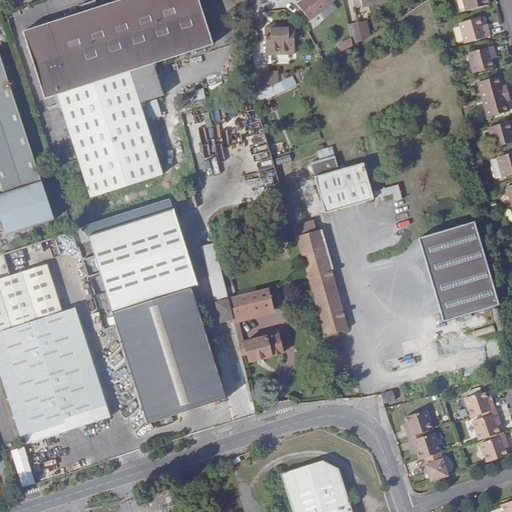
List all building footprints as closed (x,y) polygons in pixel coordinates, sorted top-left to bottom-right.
[(118,0),(23,31),(45,98),(58,94),(127,71),(212,44),(198,0),(118,0)] [(304,0),(299,5),(312,21),(336,0),(304,0)] [(464,0),(467,11),(490,5),(488,0),(464,0)] [(491,37),(489,29),(484,31),(483,26),(481,18),(460,24),(466,44),(491,37)] [(354,42),(371,40),(368,21),(351,24),(354,42)] [(275,29),(271,26),(267,26),(264,29),(265,55),(294,54),(293,29),(275,29)] [(338,45),(342,52),(355,46),(351,38),(338,45)] [(491,56),(495,55),(493,47),(468,54),(474,74),(494,69),(492,60),(491,56)] [(0,171),(34,161),(0,56),(0,171)] [(127,71),(58,94),(91,197),(161,175),(127,71)] [(259,75),(260,92),(274,84),(274,75),(259,75)] [(478,83),(483,101),(488,118),(508,112),(506,102),(510,101),(508,93),(506,87),(501,88),(499,78),(478,83)] [(288,88),(284,80),(274,84),(260,92),(254,94),(257,103),(288,88)] [(511,143),(511,132),(511,131),(509,123),(489,128),(494,149),(511,143)] [(511,154),(497,159),(499,167),(491,170),(490,172),(493,180),(494,181),(503,179),(511,176),(511,154)] [(53,220),(34,161),(0,171),(0,188),(2,194),(0,194),(0,219),(5,235),(53,220)] [(364,163),(306,179),(316,216),(375,199),(364,163)] [(394,195),(394,201),(401,200),(399,187),(378,190),(379,197),(394,195)] [(172,208),(85,234),(108,308),(114,327),(194,302),(188,284),(194,283),(172,208)] [(294,227),(297,237),(317,231),(314,222),(294,227)] [(474,223),(419,239),(444,322),(499,306),(474,223)] [(297,237),(308,277),(332,271),(320,230),(317,231),(297,237)] [(214,243),(201,247),(215,300),(228,296),(214,243)] [(44,262),(0,276),(0,377),(21,445),(109,417),(74,307),(60,311),(44,262)] [(308,277),(307,278),(334,370),(347,366),(338,332),(348,329),(332,271),(308,277)] [(268,290),(227,301),(232,320),(295,304),(290,285),(298,283),(295,273),(288,275),(289,280),(266,285),(268,290)] [(232,320),(227,301),(216,304),(221,323),(232,320)] [(214,372),(194,302),(114,327),(134,396),(202,376),(208,374),(214,372)] [(238,344),(240,356),(246,355),(248,362),(284,354),(279,334),(238,344)] [(380,395),(383,403),(395,399),(392,391),(380,395)] [(481,415),(482,419),(496,414),(492,402),(488,403),(487,398),(485,392),(465,400),(471,418),(481,415)] [(410,438),(425,433),(435,430),(429,411),(409,417),(411,423),(412,428),(408,429),(410,438)] [(479,441),(488,438),(500,434),(497,427),(495,422),(499,421),(497,414),(496,414),(482,419),(472,422),(479,441)] [(422,459),(427,457),(443,452),(437,433),(426,437),(425,433),(410,438),(414,449),(418,447),(420,453),(422,459)] [(480,445),(486,464),(507,457),(505,450),(503,445),(507,444),(503,433),(500,434),(488,438),(490,442),(480,445)] [(23,488),(36,484),(25,448),(11,452),(23,488)] [(429,465),(434,482),(451,476),(443,452),(427,457),(429,465)] [(323,461),(277,475),(289,511),(354,511),(339,469),(323,461)] [(511,511),(511,501),(502,505),(504,511),(511,511)]
